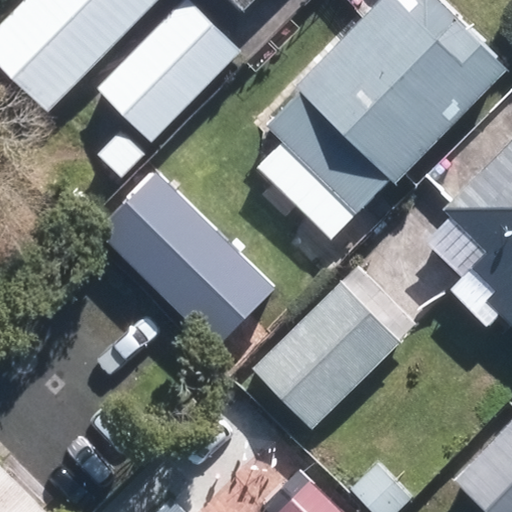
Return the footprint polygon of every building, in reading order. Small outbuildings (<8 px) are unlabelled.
[(30,0),(0,32),(0,64),(49,112),(156,0),(232,0),(246,13),(259,0),(30,0)] [(189,0),(184,0),(97,90),(152,143),(242,51),(189,0)] [(417,0),(410,8),(401,0),(382,0),(297,88),(301,92),(269,125),(284,140),(257,168),(332,240),(391,179),(397,184),(510,68),(439,0),(417,0)] [(511,139),(444,209),(450,214),(424,240),(463,277),(450,290),(488,327),(501,313),(511,323),(511,139)] [(235,239),(161,169),(85,248),(158,318),(235,239)] [(0,270),(44,225),(12,194),(0,206),(0,270)] [(228,356),(248,336),(254,343),(280,318),(273,312),(286,299),(259,272),(242,288),(233,280),(192,320),(228,356)] [(402,339),(342,282),(257,369),(317,427),(402,339)] [(264,437),(226,399),(196,429),(235,467),(264,437)] [(511,511),(511,419),(455,478),(491,511),(511,511)] [(343,511),(313,481),(281,511),(343,511)] [(189,511),(173,495),(156,511),(150,511),(149,511),(189,511)]
